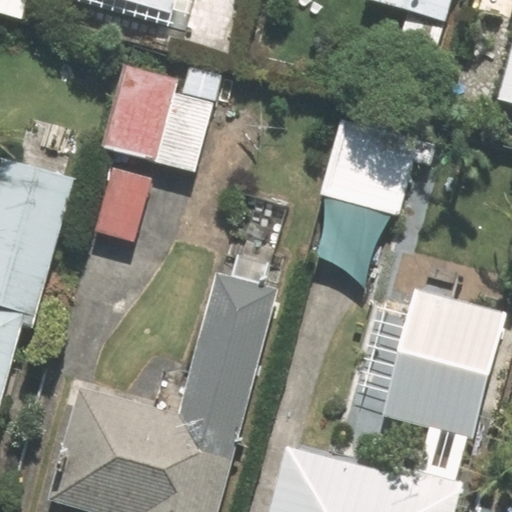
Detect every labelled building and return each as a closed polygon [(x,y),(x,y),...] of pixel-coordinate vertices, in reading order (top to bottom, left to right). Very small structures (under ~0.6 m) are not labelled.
[(119,0),(192,20),(185,48),(221,58),(237,0),(119,0)] [(454,0),(371,0),(371,1),(449,23),(454,0)] [(511,0),(501,0),(511,2),(511,59),(501,104),(511,107),(511,0)] [(119,154),(95,231),(140,245),(164,168),(197,178),(229,76),(190,64),(186,77),(132,61),(105,150),(119,154)] [(422,131),(343,113),(323,199),(402,217),(422,131)] [(22,169),(18,184),(0,179),(0,426),(28,316),(42,319),(75,182),(22,169)] [(85,391),(57,504),(88,511),(226,511),(282,290),(220,275),(185,416),(85,391)] [(511,308),(415,285),(384,414),(480,437),(511,308)] [(276,511),(460,511),(466,491),(294,445),(276,511)] [(511,511),(474,502),(471,511),(511,511)]
